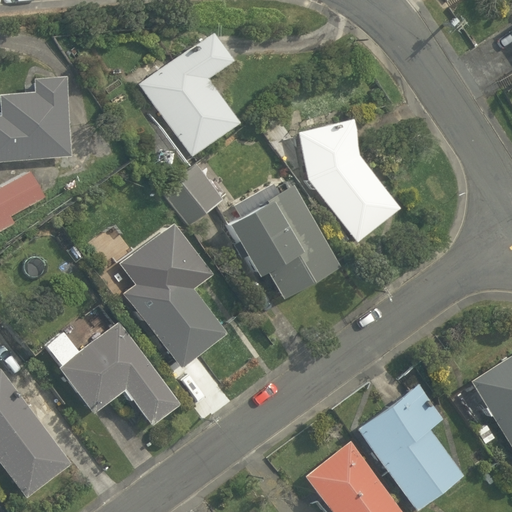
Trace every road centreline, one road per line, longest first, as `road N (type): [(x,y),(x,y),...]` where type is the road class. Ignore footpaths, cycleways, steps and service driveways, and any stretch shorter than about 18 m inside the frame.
road 1 (residential): [(511,236),(133,511)]
road 2 (residential): [(511,208),(375,0)]
